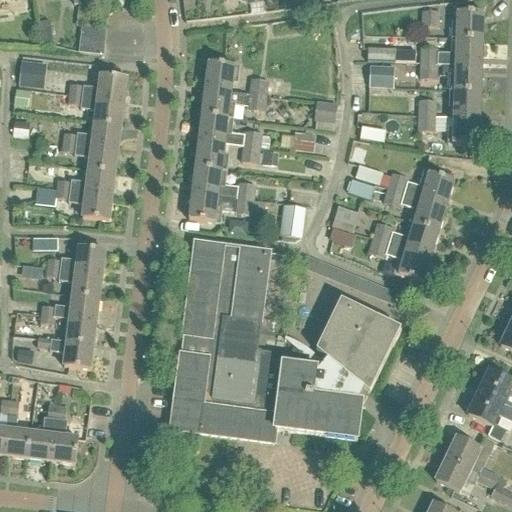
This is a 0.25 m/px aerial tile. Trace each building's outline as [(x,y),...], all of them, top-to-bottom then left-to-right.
[(71,0),(72,8),(86,7),(84,0),(71,0)] [(82,30),(108,33),(109,19),(84,16),(82,30)] [(440,32),(441,17),(423,16),(422,31),(440,32)] [(451,43),(482,44),(483,18),(456,17),(456,27),(451,27),(451,43)] [(41,52),(54,50),(51,25),(38,27),(41,52)] [(81,44),(107,46),(108,33),(82,30),(81,44)] [(481,70),(482,44),(451,43),(450,57),(440,57),(440,68),(450,68),(481,70)] [(105,60),(107,46),(81,44),(79,58),(105,60)] [(395,67),(396,54),(369,53),(369,65),(395,67)] [(440,68),(440,57),(440,54),(421,53),(421,68),(440,68)] [(314,61),(311,87),(328,88),(330,63),(314,61)] [(44,68),(23,65),(19,90),(41,93),(44,68)] [(207,67),(204,93),(231,97),(233,88),(237,88),(239,71),(207,67)] [(439,85),(440,68),(421,68),(420,84),(439,85)] [(480,96),(481,70),(450,68),(450,70),(444,70),(443,80),(449,80),(449,95),(480,96)] [(394,94),(395,72),(371,71),(370,93),(394,94)] [(68,100),(123,107),(126,84),(101,80),(99,94),(70,89),(69,91),(68,100)] [(251,84),(249,99),(267,101),(269,86),(251,84)] [(201,119),(233,123),(234,109),(247,111),(249,99),(231,97),(204,93),(201,119)] [(16,94),(14,109),(27,111),(29,95),(16,94)] [(480,96),(449,95),(448,121),(479,122),(480,96)] [(265,118),(267,101),(249,99),(247,111),(247,115),(265,118)] [(120,131),(123,107),(68,100),(67,110),(97,114),(95,128),(120,131)] [(49,102),(50,120),(60,120),(59,102),(49,102)] [(336,129),(339,109),(317,106),(315,126),(336,129)] [(436,120),(437,106),(419,106),(418,119),(436,120)] [(231,137),(233,123),(201,119),(198,146),(226,149),(229,149),(243,151),(244,139),(231,137)] [(435,137),(436,120),(418,119),(417,136),(435,137)] [(478,149),(479,122),(448,121),(447,148),(478,149)] [(15,125),(13,140),(27,142),(29,127),(15,125)] [(117,154),(120,131),(95,128),(93,140),(78,139),(78,140),(65,139),(64,148),(117,154)] [(384,135),(363,131),(361,144),(382,148),(384,135)] [(244,153),(261,154),(263,139),(245,137),(244,153)] [(315,158),(316,148),(295,145),(294,156),(315,158)] [(198,146),(195,172),(226,176),(228,160),(224,160),(226,149),(198,146)] [(89,175),(114,178),(117,154),(64,148),(62,157),(76,159),(75,161),(90,163),(89,175)] [(259,170),(261,154),(244,153),(242,168),(259,170)] [(264,155),(262,169),(278,170),(279,157),(264,155)] [(388,193),(445,210),(452,184),(422,176),(418,190),(409,187),(410,184),(393,178),(392,180),(360,171),(356,183),(388,193)] [(191,198),(238,204),(240,193),(224,191),(226,176),(194,172),(191,198)] [(57,195),(111,202),(114,178),(89,175),(87,187),(72,186),(72,188),(58,186),(57,195)] [(371,205),(375,191),(353,185),(349,198),(371,205)] [(239,204),(255,206),(257,191),(241,189),(239,204)] [(111,202),(57,195),(38,192),(36,210),(56,212),(57,204),(70,205),(69,208),(84,210),(83,222),(108,225),(111,202)] [(438,235),(445,210),(388,193),(384,209),(401,214),(402,210),(411,213),(407,227),(438,235)] [(237,219),(238,204),(191,198),(188,225),(220,228),(221,217),(237,219)] [(265,207),(255,206),(239,204),(237,219),(264,222),(265,207)] [(304,244),(308,213),(284,210),(280,241),(304,244)] [(353,238),(360,217),(340,211),(333,232),(353,238)] [(373,244),(431,261),(438,235),(407,227),(403,240),(393,238),(394,233),(377,229),(373,244)] [(332,245),(347,250),(354,252),(357,240),(336,234),(332,245)] [(34,257),(58,257),(58,244),(34,244),(34,257)] [(423,287),(431,261),(373,244),(368,259),(386,264),(387,260),(397,263),(393,278),(423,287)] [(285,360),(256,356),(270,257),(195,248),(183,341),(184,341),(182,359),(181,359),(171,434),(273,448),(275,435),(357,445),(361,408),(357,407),(360,401),(363,395),(369,399),(401,335),(341,306),(316,356),(327,365),(318,376),(316,374),(284,370),(285,360)] [(48,272),(102,279),(105,255),(79,252),(77,265),(62,263),(62,266),(49,265),(48,272)] [(73,300),(98,303),(102,279),(48,272),(46,282),(60,283),(60,286),(74,288),(73,300)] [(96,327),(98,303),(73,300),(71,312),(56,311),(56,313),(43,311),(42,320),(55,322),(70,323),(96,327)] [(55,322),(42,320),(41,330),(54,331),(55,322)] [(92,350),(96,327),(70,323),(66,347),(92,350)] [(511,330),(510,330),(499,352),(511,357),(511,330)] [(63,371),(89,374),(92,350),(66,347),(38,344),(37,352),(65,356),(63,371)] [(19,354),(17,366),(28,368),(30,356),(19,354)] [(478,398),(502,410),(503,409),(511,413),(511,397),(509,396),(511,389),(511,386),(489,375),(478,398)] [(467,421),(491,432),(493,428),(497,421),(511,428),(511,413),(503,409),(502,410),(478,398),(467,421)] [(0,460),(3,461),(7,434),(10,405),(2,405),(0,419),(0,460)] [(19,420),(20,407),(10,405),(8,419),(19,420)] [(51,466),(57,411),(49,410),(47,424),(45,424),(44,438),(30,437),(27,463),(51,466)] [(57,411),(51,466),(75,469),(78,442),(66,441),(68,426),(66,426),(67,412),(57,411)] [(30,437),(7,434),(3,461),(27,463),(30,437)] [(457,442),(447,465),(495,487),(498,481),(483,473),(484,470),(476,466),(481,454),(457,442)] [(447,465),(436,487),(459,499),(468,503),(475,488),(483,492),(491,496),(494,489),(495,487),(447,465)] [(511,511),(511,498),(509,497),(496,490),(490,501),(511,511)]
